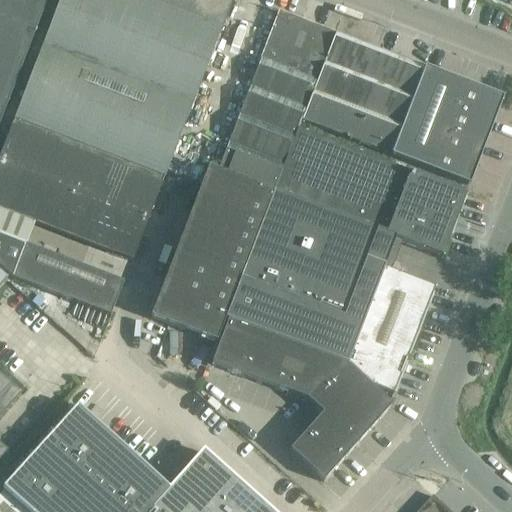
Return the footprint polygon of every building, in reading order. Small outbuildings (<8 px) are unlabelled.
[(0,0),(0,124),(47,0),(0,0)] [(233,0),(60,0),(14,121),(165,179),(233,0)] [(334,34),(279,13),(217,173),(209,169),(203,183),(268,208),(297,131),(296,130),(299,121),(300,122),(334,34)] [(424,69),(334,34),(300,122),(390,156),(424,69)] [(448,129),(456,107),(465,85),(424,69),(390,156),(431,172),(440,150),(448,129)] [(494,121),(503,99),(502,99),(465,85),(456,107),(494,121)] [(494,121),(456,107),(448,129),(486,143),(494,121)] [(0,210),(132,262),(161,186),(12,128),(0,158),(0,210)] [(486,143),(448,129),(440,150),(477,165),(486,143)] [(465,195),(297,131),(268,208),(225,322),(227,323),(346,367),(348,362),(384,269),(365,262),(376,233),(441,258),(465,195)] [(469,187),(477,165),(440,150),(431,172),(469,187)] [(268,208),(203,183),(151,318),(217,344),(225,322),(268,208)] [(124,284),(25,246),(0,236),(0,269),(12,279),(86,308),(82,318),(107,328),(111,317),(124,284)] [(372,386),(394,394),(435,288),(384,269),(348,362),(372,386)] [(0,457),(5,452),(0,446),(0,416),(19,395),(0,377),(0,289),(6,283),(0,277),(0,457)] [(322,416),(289,453),(323,484),(391,408),(346,367),(227,323),(211,366),(306,401),(322,416)] [(2,491),(0,493),(0,511),(265,511),(202,455),(169,492),(76,409),(2,491)] [(448,511),(433,498),(421,511),(448,511)]
